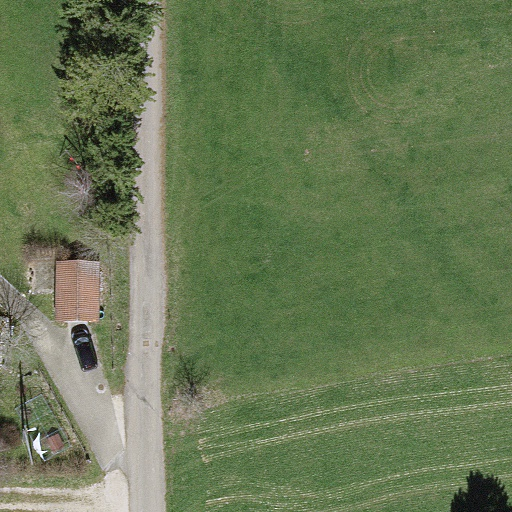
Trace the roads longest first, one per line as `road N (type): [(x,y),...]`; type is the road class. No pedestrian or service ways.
road 1 (unclassified): [(149,0),(145,511)]
road 2 (track): [(0,495),(145,501)]
